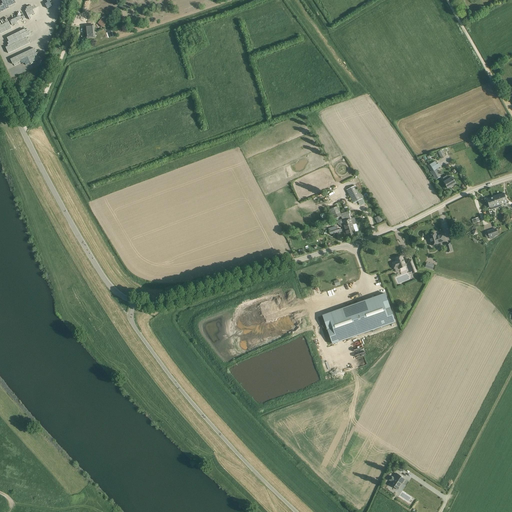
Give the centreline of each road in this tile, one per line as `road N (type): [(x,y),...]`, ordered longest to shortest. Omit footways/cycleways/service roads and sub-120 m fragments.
road 1 (unclassified): [(511,177),(381,233),(160,303),(134,302)]
road 2 (unclassified): [(296,511),(173,380),(133,325),(134,302)]
road 3 (unclassified): [(134,302),(101,274),(0,77)]
road 4 (track): [(511,115),(445,0)]
